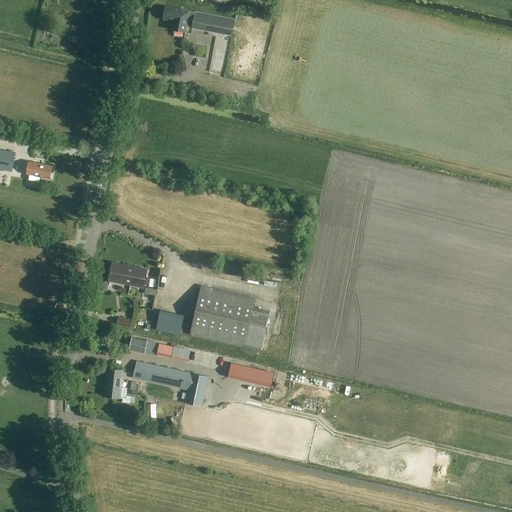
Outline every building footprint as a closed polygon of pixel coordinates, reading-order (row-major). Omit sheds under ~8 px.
[(163,19),(173,21),(171,30),(185,32),(186,26),(192,28),(231,36),(234,20),(165,7),(163,19)] [(0,149),(0,169),(12,171),(15,153),(0,149)] [(26,174),(30,175),(29,180),(39,182),(40,178),(42,178),(42,177),(50,179),(52,166),(29,162),(26,174)] [(131,274),(132,266),(112,263),(109,281),(130,285),(132,274),(131,274)] [(132,274),(130,285),(144,287),(147,269),(132,266),(131,274),(132,274)] [(256,298),(201,286),(190,335),(261,351),(270,311),(255,307),(256,298)] [(158,290),(146,288),(145,294),(157,296),(158,290)] [(117,325),(129,327),(130,319),(119,317),(117,325)] [(159,344),(133,338),(130,350),(157,356),(157,354),(159,344)] [(213,366),(215,356),(159,344),(157,354),(213,366)] [(220,367),(240,370),(241,358),(222,355),(220,367)] [(185,403),(203,407),(209,377),(138,361),(134,378),(187,390),(185,403)] [(108,369),(105,397),(121,398),(123,370),(108,369)]
